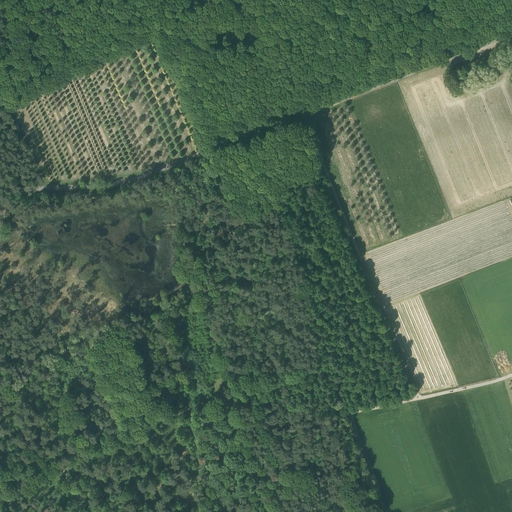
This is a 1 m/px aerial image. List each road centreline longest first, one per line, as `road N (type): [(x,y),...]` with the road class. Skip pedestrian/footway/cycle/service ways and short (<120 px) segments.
road 1 (residential): [(511,33),(117,183),(0,190)]
road 2 (track): [(57,464),(222,398),(349,411),(418,398)]
road 3 (track): [(299,116),(418,398)]
